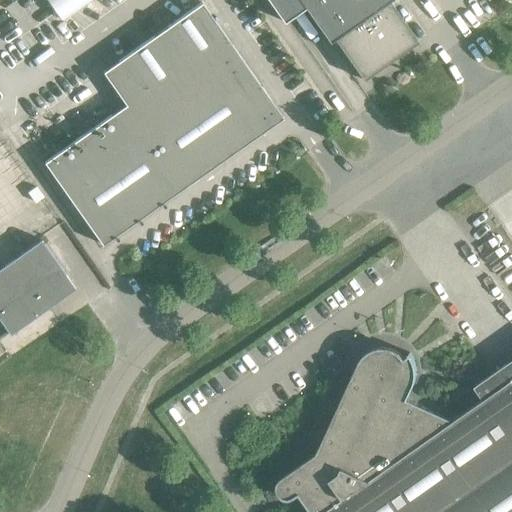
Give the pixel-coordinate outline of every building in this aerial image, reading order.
[(52,0),(67,21),(95,0),(52,0)] [(329,43),(333,40),(362,81),(378,63),(377,61),(393,50),(394,52),(417,43),(387,1),(389,0),(267,0),(283,22),(304,8),(329,43)] [(269,103),(270,101),(201,3),(102,72),(125,105),(44,163),(102,245),(183,188),(182,186),(279,118),(269,103)] [(0,267),(0,321),(9,335),(65,296),(65,297),(76,289),(71,282),(70,282),(40,240),(0,267)] [(411,356),(410,353),(408,354),(410,356),(405,358),(399,353),(394,349),(387,347),(380,347),(374,348),(367,351),(362,356),(359,361),(317,453),(281,478),(277,482),(276,489),(278,495),(283,499),(289,500),(294,498),(299,495),(311,511),(511,511),(511,359),(474,386),(484,399),(454,421),(407,399),(413,386),(414,383),(415,380),(416,378),(416,376),(416,374),(416,372),(416,370),(416,368),(415,366),(415,363),(414,361),(412,358),(411,356)]
